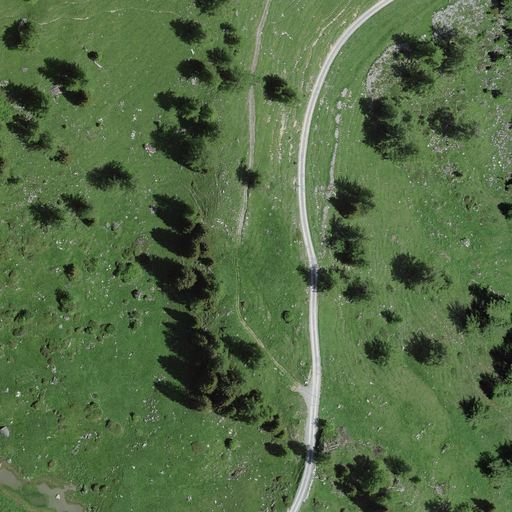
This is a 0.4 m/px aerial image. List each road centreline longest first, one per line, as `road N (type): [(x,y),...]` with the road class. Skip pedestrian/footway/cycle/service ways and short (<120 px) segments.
road 1 (track): [(314,403),(314,271),(302,147),(337,45),(390,0)]
road 2 (track): [(314,403),(237,307),(254,139),(252,73),(269,0)]
